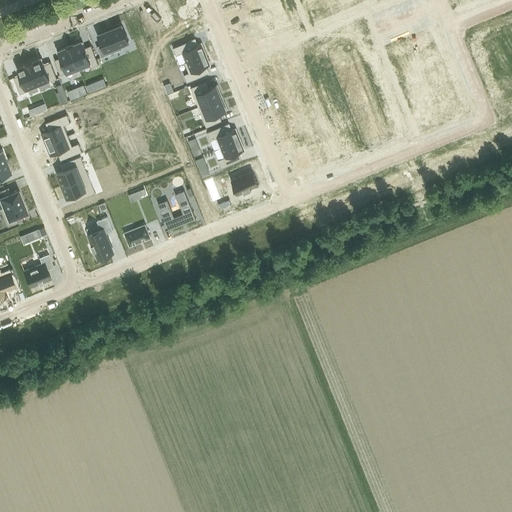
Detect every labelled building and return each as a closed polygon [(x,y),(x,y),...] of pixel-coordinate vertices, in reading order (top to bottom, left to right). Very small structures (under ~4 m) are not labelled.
[(183,0),(152,13),(154,18),(162,15),(170,33),(193,23),(183,0)] [(261,0),(251,0),(237,6),(242,18),(265,9),(261,0)] [(334,0),(325,0),(323,1),(330,19),(340,15),(334,0)] [(345,0),(334,0),(340,15),(350,11),(345,0)] [(358,0),(345,0),(350,11),(361,6),(358,0)] [(323,1),(313,5),(320,23),(330,19),(323,1)] [(313,5),(302,9),(309,27),(320,23),(313,5)] [(267,16),(244,25),(248,35),(271,27),(267,16)] [(120,44),(128,41),(122,25),(98,35),(102,44),(96,47),(101,57),(107,55),(105,50),(113,47),(115,51),(122,48),(120,44)] [(271,27),(248,35),(252,46),(275,37),(271,27)] [(196,46),(194,39),(173,47),(176,55),(182,52),(186,62),(205,54),(201,44),(196,46)] [(84,48),(82,41),(74,44),(73,44),(69,46),(78,67),(89,62),(91,67),(98,64),(90,45),(84,48)] [(418,47),(414,49),(419,61),(438,54),(433,41),(418,47)] [(60,74),(78,67),(69,46),(65,47),(66,48),(57,51),(60,57),(54,60),(60,74)] [(411,50),(396,56),(401,69),(419,61),(414,49),(411,50)] [(187,82),(208,74),(205,67),(209,65),(205,54),(186,62),(190,72),(183,74),(187,82)] [(438,54),(419,61),(425,74),(427,73),(443,66),(438,54)] [(44,65),(41,58),(33,61),(29,63),(38,86),(57,79),(50,62),(44,65)] [(419,61),(401,69),(406,81),(422,75),(425,74),(419,61)] [(20,94),(38,86),(29,63),(25,64),(17,68),(20,75),(13,77),(20,94)] [(281,71),(264,77),(267,86),(265,86),(269,95),(300,83),(296,74),(284,79),(281,71)] [(505,84),(498,87),(506,107),(511,104),(511,72),(503,76),(505,84)] [(449,80),(430,88),(435,100),(454,93),(449,80)] [(205,81),(190,87),(198,107),(222,97),(220,98),(218,93),(220,92),(217,85),(208,89),(205,81)] [(300,83),(269,95),(271,95),(274,102),(272,103),(276,112),(306,99),(303,90),(291,95),(288,88),(300,83)] [(427,89),(412,95),(417,108),(435,100),(430,88),(427,89)] [(454,93),(435,100),(440,113),(444,112),(459,106),(454,93)] [(222,97),(198,107),(206,126),(221,120),(218,113),(227,109),(224,102),(222,103),(221,98),(222,97)] [(306,99),(276,112),(278,111),(281,119),(279,119),(282,128),(313,116),(310,107),(297,112),(294,105),(307,100),(306,99)] [(435,100),(417,108),(422,121),(437,115),(440,113),(435,100)] [(45,144),(68,135),(64,125),(70,122),(67,114),(45,123),(48,130),(41,133),(45,144)] [(313,116),(282,128),(282,129),(284,128),(287,135),(285,136),(289,145),(320,132),(316,123),(304,128),(301,121),(313,116)] [(228,123),(207,132),(210,140),(217,138),(221,147),(239,140),(235,129),(231,131),(228,123)] [(320,132),(289,145),(291,144),(294,152),(292,152),(296,161),(326,149),(323,140),(310,145),(307,138),(320,133),(320,132)] [(72,145),(68,135),(45,144),(50,155),(57,152),(60,160),(82,151),(78,143),(72,145)] [(189,141),(192,150),(199,147),(195,138),(189,141)] [(225,157),(218,160),(221,168),(242,160),(239,152),(244,150),(239,140),(221,147),(225,157)] [(326,149),(296,161),(298,161),(301,168),(299,169),(302,178),(333,166),(329,157),(317,162),(314,154),(326,149)] [(70,168),(57,173),(62,185),(88,175),(80,156),(67,161),(70,168)] [(0,176),(11,172),(6,160),(0,162),(0,176)] [(206,163),(199,165),(202,175),(209,172),(206,163)] [(253,172),(232,181),(237,194),(243,192),(244,193),(251,190),(250,189),(258,186),(253,172)] [(88,175),(62,185),(67,197),(80,192),(82,198),(95,193),(88,175)] [(4,189),(0,190),(0,210),(23,201),(21,197),(18,190),(6,194),(4,189)] [(167,200),(158,203),(168,230),(169,230),(168,228),(194,217),(195,219),(196,219),(184,190),(175,194),(183,213),(174,217),(167,200)] [(23,201),(0,210),(7,226),(18,222),(15,217),(27,212),(24,205),(24,204),(23,201)] [(100,229),(88,234),(92,244),(91,245),(93,251),(95,251),(98,258),(113,252),(105,233),(113,230),(107,217),(97,221),(100,229)] [(145,224),(124,233),(129,246),(150,237),(145,224)] [(41,264),(23,271),(30,286),(38,282),(39,284),(39,282),(41,281),(42,283),(43,282),(42,281),(51,277),(47,269),(54,266),(48,253),(39,257),(41,264)] [(0,297),(6,295),(3,289),(7,287),(8,289),(15,286),(10,273),(0,276),(0,297)]
